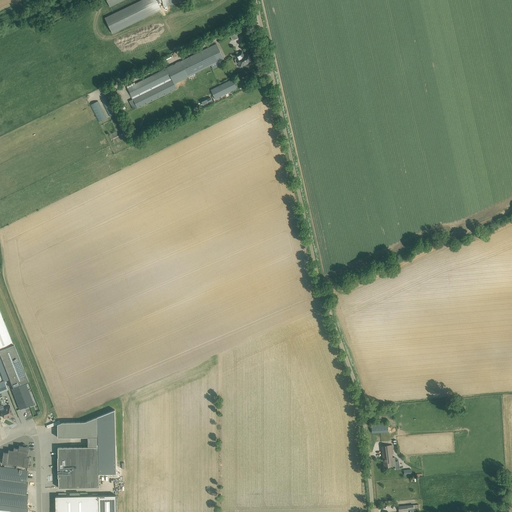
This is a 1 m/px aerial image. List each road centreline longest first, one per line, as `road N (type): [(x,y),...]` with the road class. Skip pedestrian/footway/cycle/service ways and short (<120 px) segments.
road 1 (unclassified): [(373,511),(363,400),(322,291),(257,0)]
road 2 (track): [(511,211),(324,297)]
